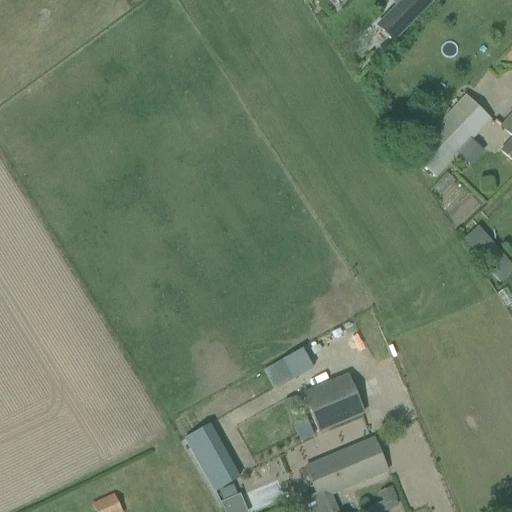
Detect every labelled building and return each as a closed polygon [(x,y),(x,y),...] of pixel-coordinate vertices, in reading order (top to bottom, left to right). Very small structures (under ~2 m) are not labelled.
[(426,0),(403,0),(377,27),(393,43),(431,4),(426,0)] [(412,153),(438,177),(491,120),(466,96),(412,153)] [(511,137),(499,152),(511,163),(511,116),(502,127),(511,136),(511,137)] [(471,254),(494,277),(507,264),(485,241),(471,254)] [(272,385),(292,376),(285,361),(265,370),(272,385)] [(303,397),(317,435),(362,417),(347,380),(303,397)] [(295,425),(301,441),(314,436),(307,420),(295,425)] [(189,437),(212,493),(241,482),(218,425),(189,437)] [(316,496),(299,504),(302,511),(338,511),(332,496),(385,475),(372,443),(305,470),(316,496)] [(391,488),(378,493),(382,502),(384,506),(386,505),(396,500),(391,488)] [(93,504),(96,511),(124,511),(117,494),(93,504)] [(243,511),(237,498),(221,504),(224,511),(243,511)] [(382,502),(368,508),(369,511),(381,511),(388,510),(386,505),(384,506),(382,502)]
